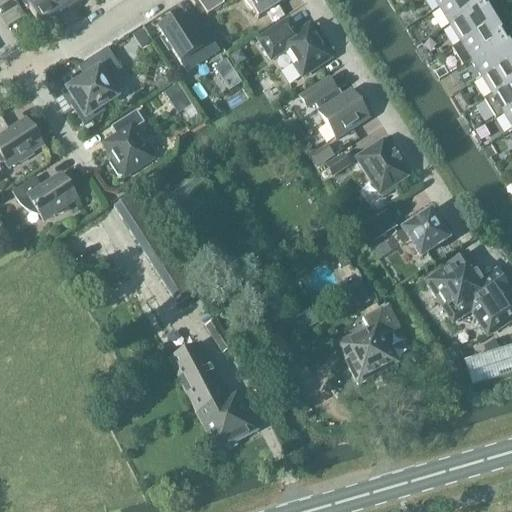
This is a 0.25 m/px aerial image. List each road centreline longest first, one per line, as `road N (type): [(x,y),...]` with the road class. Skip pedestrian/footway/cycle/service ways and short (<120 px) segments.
road 1 (residential): [(440,202),(313,0)]
road 2 (secondary): [(316,511),(511,456)]
road 3 (residential): [(141,0),(27,72)]
